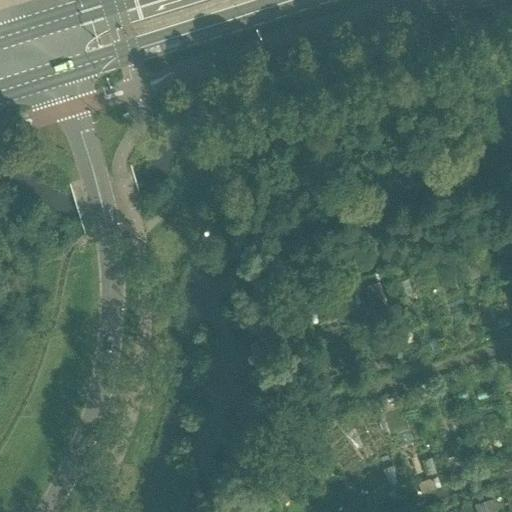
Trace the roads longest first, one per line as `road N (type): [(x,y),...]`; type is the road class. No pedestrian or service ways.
road 1 (unclassified): [(39,511),(78,453),(102,394),(113,326),(107,225),(81,132),(51,71)]
road 2 (primary): [(51,71),(293,0)]
